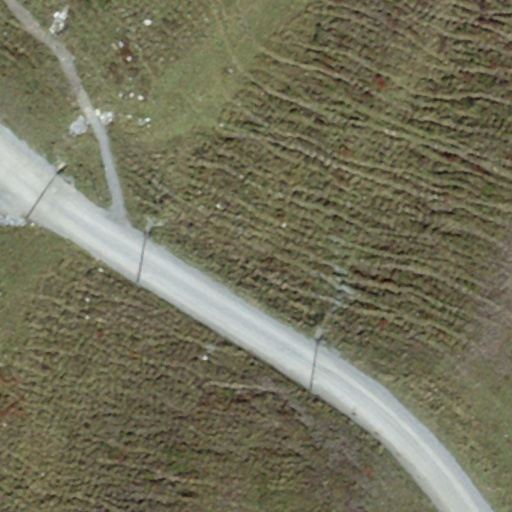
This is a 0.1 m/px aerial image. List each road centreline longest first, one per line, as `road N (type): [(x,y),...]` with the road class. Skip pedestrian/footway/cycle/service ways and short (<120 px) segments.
road 1 (track): [(107,242),(342,382),(412,442),(467,511)]
road 2 (track): [(0,149),(107,242)]
